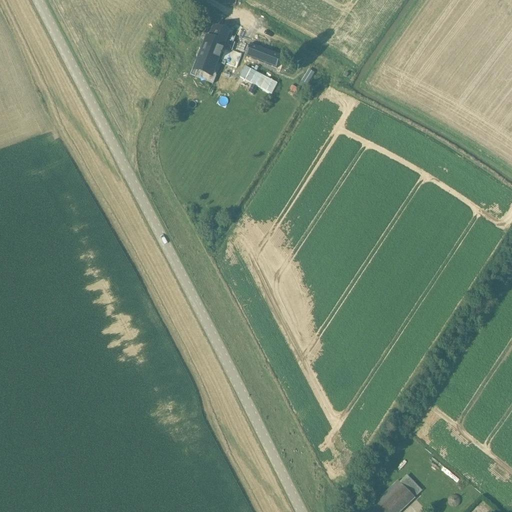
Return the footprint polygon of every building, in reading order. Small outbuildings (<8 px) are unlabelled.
[(199,52),(190,76),(213,85),(217,76),(213,75),(217,63),(225,66),(225,65),(226,63),(221,61),(220,60),(221,57),(222,57),(222,56),(222,55),(223,56),(223,55),(222,55),(223,51),(230,53),(231,51),(235,39),(232,37),(233,35),(231,34),(228,34),(225,42),(222,41),(225,32),(214,28),(213,30),(212,30),(209,28),(205,38),(207,39),(201,53),(199,52)] [(251,45),(246,57),(277,69),(281,57),(251,45)] [(271,95),(277,83),(239,64),(234,75),(251,83),(247,91),(254,95),(258,89),(271,95)] [(309,69),(299,86),(304,89),(314,73),(309,69)] [(227,76),(221,87),(231,93),(237,82),(227,76)] [(388,511),(378,500),(364,511),(388,511)]
